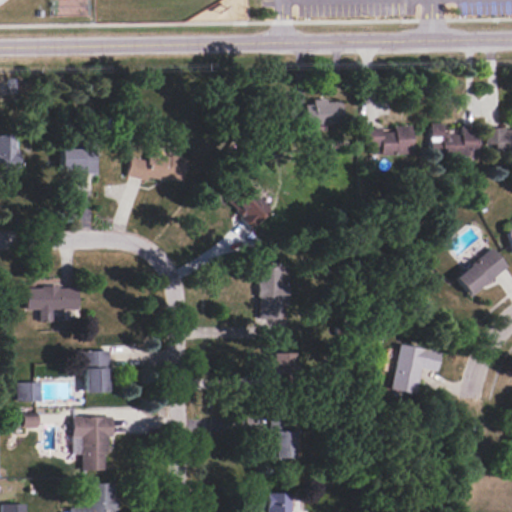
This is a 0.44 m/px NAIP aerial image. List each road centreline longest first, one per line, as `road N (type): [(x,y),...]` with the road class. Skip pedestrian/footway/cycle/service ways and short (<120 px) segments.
road 1 (tertiary): [(511,38),(0,46)]
road 2 (residential): [(173,511),(174,293),(157,261)]
road 3 (residential): [(0,238),(125,239),(157,261)]
